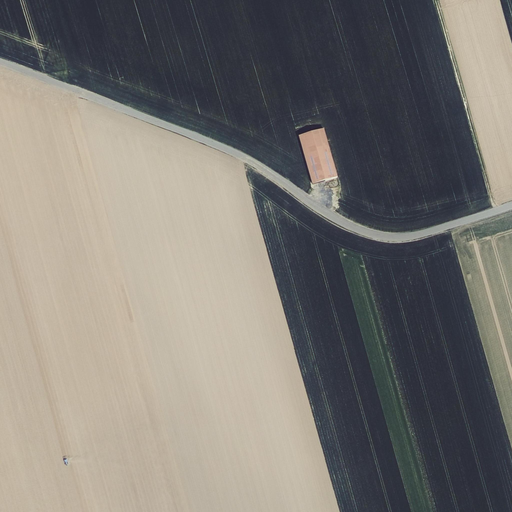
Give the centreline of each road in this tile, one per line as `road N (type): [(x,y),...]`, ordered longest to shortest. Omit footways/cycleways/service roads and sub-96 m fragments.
road 1 (track): [(511,204),(407,234),(379,234),(242,156),(0,61)]
road 2 (track): [(440,19),(495,210)]
